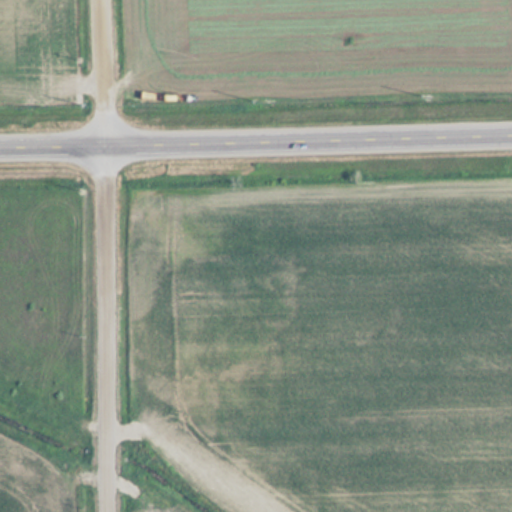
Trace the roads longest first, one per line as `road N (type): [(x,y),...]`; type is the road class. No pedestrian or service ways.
road 1 (primary): [(0,144),(511,132)]
road 2 (residential): [(105,511),(108,143)]
road 3 (residential): [(108,143),(103,0)]
